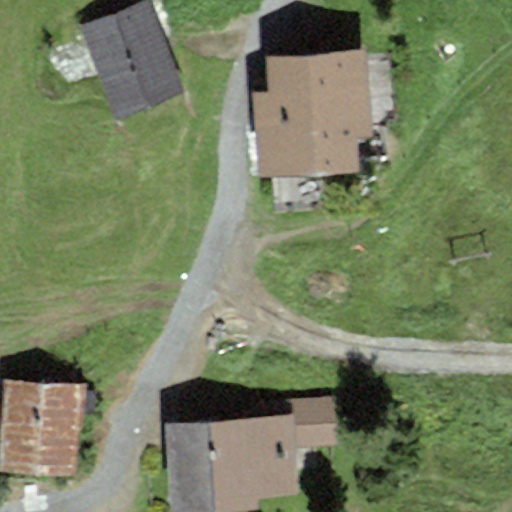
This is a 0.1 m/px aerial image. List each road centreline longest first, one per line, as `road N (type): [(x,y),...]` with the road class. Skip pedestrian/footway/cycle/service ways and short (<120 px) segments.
road 1 (track): [(511,39),(419,123),(371,189),(321,221),(286,224),(227,206)]
road 2 (track): [(227,206),(214,176),(217,119),(249,45)]
